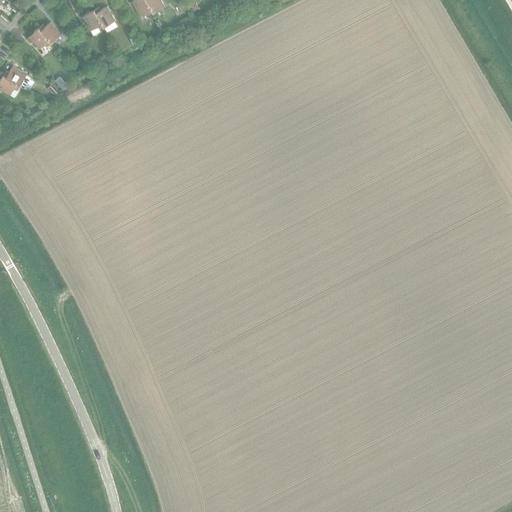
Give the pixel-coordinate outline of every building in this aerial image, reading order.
[(148,15),(153,12),(146,0),(134,0),(132,1),(140,15),(146,12),(148,15)] [(146,0),(153,12),(164,5),(160,0),(146,0)] [(94,9),(104,27),(115,20),(107,6),(100,10),(98,7),(94,9)] [(99,29),(104,27),(94,9),(83,16),(91,30),(97,26),(99,29)] [(38,27),(51,42),(61,34),(50,22),(45,27),(42,24),(38,27)] [(47,46),(51,42),(38,27),(29,36),(39,48),(45,43),(47,46)] [(3,75),(20,85),(24,88),(30,77),(12,66),(9,72),(5,70),(3,75)] [(17,90),(20,85),(3,75),(0,79),(0,88),(10,94),(14,88),(17,90)] [(48,87),(55,95),(60,91),(53,83),(48,87)]
